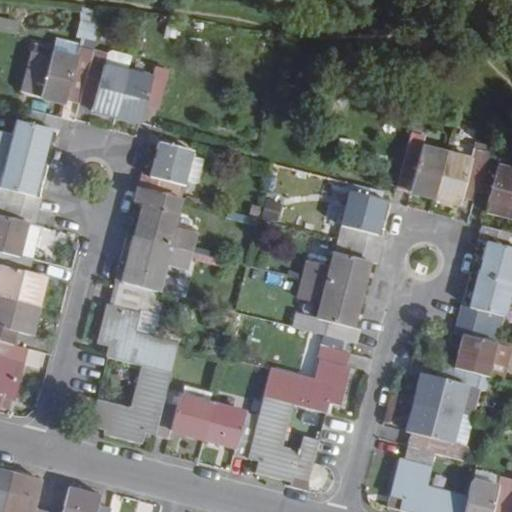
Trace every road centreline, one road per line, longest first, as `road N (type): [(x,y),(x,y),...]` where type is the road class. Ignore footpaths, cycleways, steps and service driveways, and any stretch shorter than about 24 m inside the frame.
road 1 (residential): [(90,180),(102,217),(44,451)]
road 2 (residential): [(425,261),(403,296),(343,511)]
road 3 (residential): [(283,511),(44,451)]
